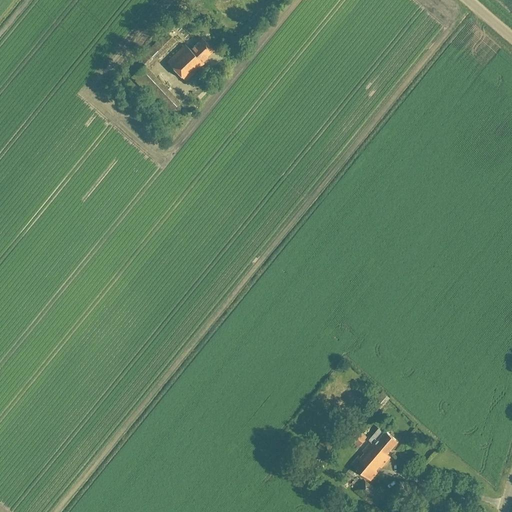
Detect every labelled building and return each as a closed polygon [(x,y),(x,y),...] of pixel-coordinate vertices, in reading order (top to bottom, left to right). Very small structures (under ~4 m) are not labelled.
[(149,69),(176,42),(166,32),(138,60),(144,66),(130,78),(166,115),(180,103),(149,69)] [(201,62),(213,50),(202,39),(190,50),(185,45),(167,62),(185,81),(204,64),(201,62)] [(380,409),(389,398),(382,392),(372,403),(380,409)] [(358,447),(367,437),(355,427),(346,437),(358,447)] [(386,455),(397,442),(385,432),(374,445),(371,442),(362,452),(364,454),(360,458),(358,456),(351,465),(370,481),(378,473),(376,471),(379,467),(381,469),(390,458),(386,455)] [(364,480),(354,491),(376,509),(385,497),(364,480)]
